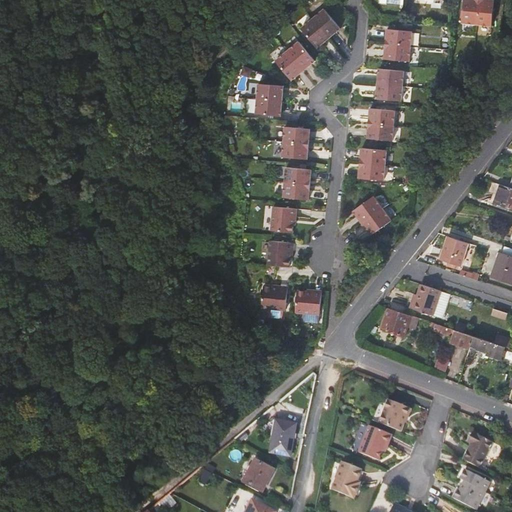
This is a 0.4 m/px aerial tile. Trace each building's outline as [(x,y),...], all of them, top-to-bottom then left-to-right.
[(478,26),(480,0),(465,0),(463,24),(478,26)] [(495,1),(482,0),(480,0),(478,26),(493,27),(495,1)] [(326,12),(314,21),(330,41),(342,31),(326,12)] [(330,41),(314,21),(302,31),(318,50),(330,41)] [(387,31),(385,46),(410,48),(411,33),(387,31)] [(300,43),(288,52),(305,73),(316,63),(300,43)] [(408,64),(410,48),(385,46),(384,61),(408,64)] [(293,82),(305,73),(288,52),(277,62),(293,82)] [(379,73),(377,85),(402,88),(404,75),(379,73)] [(401,102),(402,88),(377,85),(376,99),(401,102)] [(257,102),(282,105),(284,90),(259,87),(257,102)] [(281,120),(282,105),(257,102),(256,117),(281,120)] [(371,108),(369,123),(394,125),(395,111),(371,108)] [(392,139),(394,125),(369,123),(367,137),(392,139)] [(284,144),(309,147),(311,132),(286,130),(284,144)] [(308,162),(309,147),(284,144),(282,159),(308,162)] [(362,149),(361,163),(385,166),(387,151),(362,149)] [(385,166),(361,163),(360,171),(385,173),(385,166)] [(287,169),(286,183),(311,185),(312,171),(287,169)] [(384,181),(385,173),(360,171),(359,179),(384,181)] [(511,206),(511,187),(493,180),(489,191),(498,194),(496,201),(511,206)] [(309,201),(311,187),(286,184),(284,198),(309,201)] [(364,224),(384,209),(375,197),(355,211),(364,224)] [(273,208),(271,232),(293,234),(294,218),(296,218),(297,210),(273,208)] [(392,221),(384,209),(364,224),(371,235),(392,221)] [(462,266),(469,243),(449,237),(442,259),(462,266)] [(294,243),(270,242),(268,266),(290,268),(291,253),(293,252),(294,243)] [(511,247),(507,246),(504,255),(501,253),(493,275),(511,281),(511,247)] [(445,308),(450,293),(441,291),(422,284),(419,295),(417,301),(414,300),(411,307),(433,314),(442,317),(445,308)] [(288,289),(278,288),(278,290),(276,290),(263,289),(262,311),(287,311),(288,289)] [(322,291),(311,290),(311,293),(298,292),(297,316),(322,316),(322,291)] [(415,322),(416,316),(391,308),(384,328),(405,334),(410,320),(415,322)] [(451,341),(471,348),(475,336),(433,322),(432,326),(434,327),(434,329),(453,335),(451,341)] [(505,349),(506,346),(500,344),(495,343),(475,336),(471,348),(468,355),(474,357),(476,350),(502,359),(503,356),(505,355),(506,351),(505,349)] [(511,343),(511,339),(502,336),(500,344),(506,346),(510,348),(511,343)] [(436,366),(452,373),(459,357),(442,350),(436,366)] [(389,398),(380,422),(401,430),(405,420),(404,420),(405,414),(411,415),(413,410),(411,406),(389,398)] [(291,453),(297,422),(281,419),(277,415),(264,426),(271,434),(274,434),(271,450),(291,453)] [(380,458),(384,449),(386,443),(389,444),(393,433),(370,424),(360,451),(380,458)] [(472,442),(464,458),(481,467),(494,441),(473,431),(469,440),(472,442)] [(274,466),(257,457),(245,479),(263,488),(274,466)] [(362,468),(342,460),(336,477),(337,478),(332,489),(354,497),(359,486),(356,485),(357,480),(362,468)] [(461,478),(465,480),(468,481),(464,490),(461,489),(459,488),(455,497),(478,508),(492,481),(466,468),(461,478)] [(273,511),(275,509),(255,499),(250,507),(247,506),(244,511),(273,511)] [(411,509),(394,502),(390,511),(412,511),(411,511),(411,509)]
